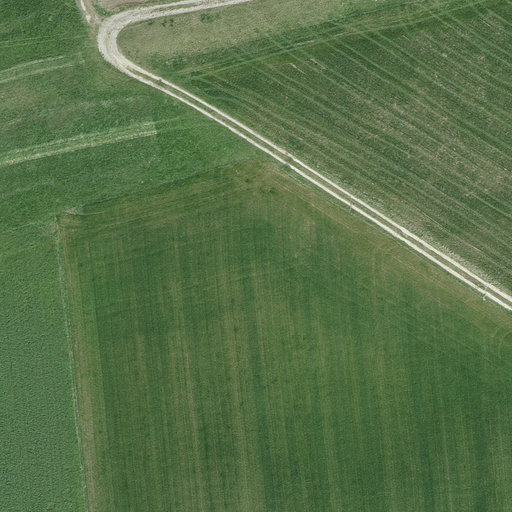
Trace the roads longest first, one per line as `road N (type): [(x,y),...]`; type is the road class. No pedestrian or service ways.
road 1 (track): [(511,304),(112,55),(95,36),(85,0)]
road 2 (track): [(112,55),(110,25),(132,13),(214,0)]
